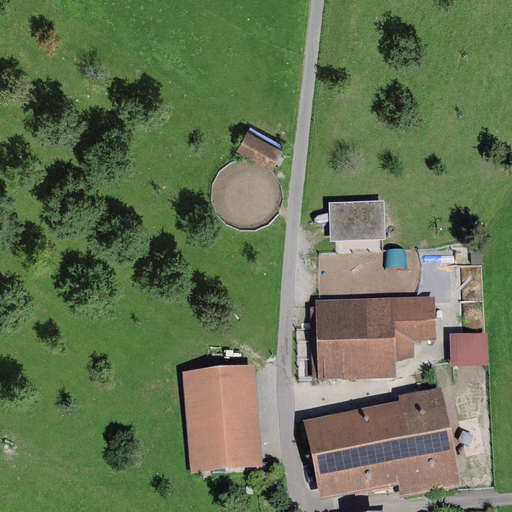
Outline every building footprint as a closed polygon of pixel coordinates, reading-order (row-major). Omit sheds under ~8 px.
[(252,130),(241,152),(270,166),(281,143),(252,130)] [(331,246),(387,244),(386,205),(330,206),(331,246)] [(435,301),(316,304),(318,385),(397,383),(396,345),(436,344),(435,301)] [(492,371),(490,339),(451,342),(453,373),(492,371)] [(255,370),(184,376),(192,477),(264,471),(255,370)] [(400,406),(304,426),(321,506),(399,490),(401,502),(463,490),(442,391),(399,400),(400,406)]
